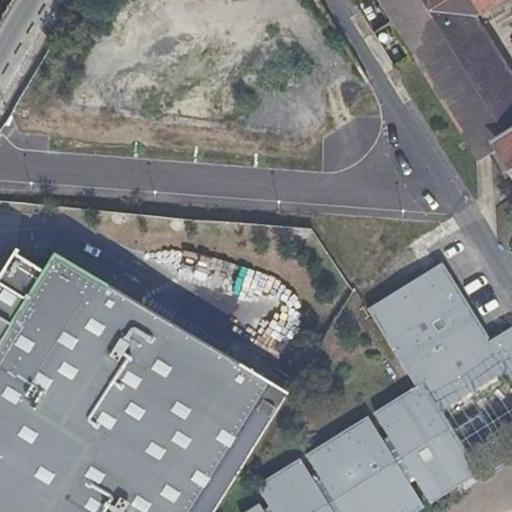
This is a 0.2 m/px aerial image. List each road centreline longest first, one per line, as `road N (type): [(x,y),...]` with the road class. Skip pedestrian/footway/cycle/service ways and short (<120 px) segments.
road 1 (residential): [(445,187),(0,163)]
road 2 (unknown): [(511,290),(445,187)]
